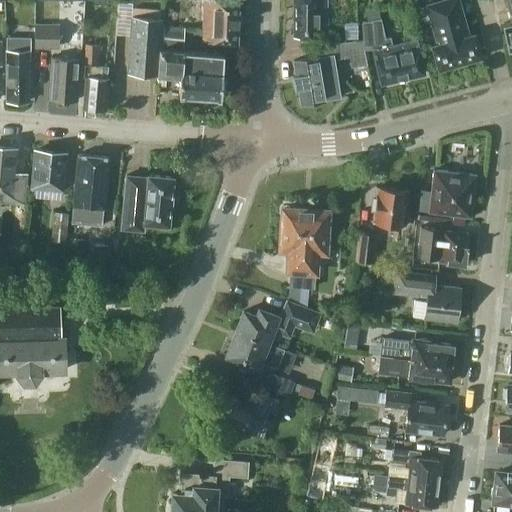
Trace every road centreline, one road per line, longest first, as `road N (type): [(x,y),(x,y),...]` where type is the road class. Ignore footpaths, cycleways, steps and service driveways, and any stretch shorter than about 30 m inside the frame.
road 1 (residential): [(505,100),(460,511)]
road 2 (tertiary): [(79,511),(178,335),(251,144)]
road 3 (tertiary): [(251,144),(329,145),(505,100)]
road 4 (residential): [(251,144),(0,123)]
road 5 (tertiary): [(251,144),(261,95),(262,0)]
